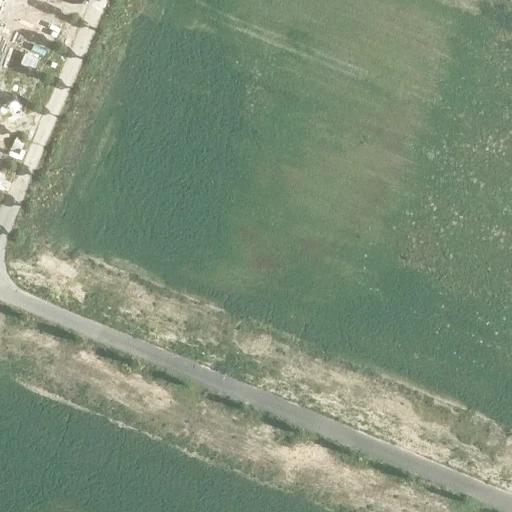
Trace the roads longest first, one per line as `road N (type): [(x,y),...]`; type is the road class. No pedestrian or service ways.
road 1 (residential): [(511,503),(0,290)]
road 2 (residential): [(94,0),(0,220)]
